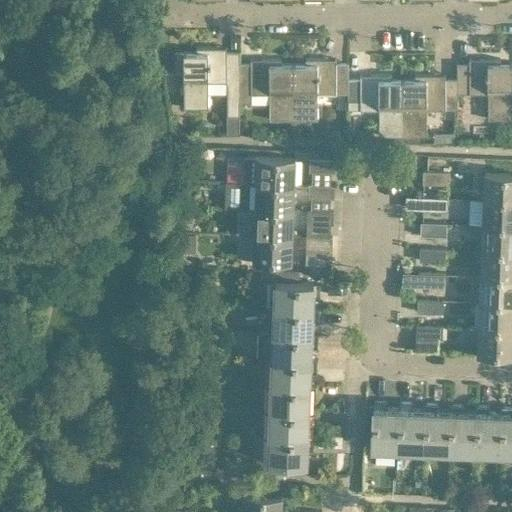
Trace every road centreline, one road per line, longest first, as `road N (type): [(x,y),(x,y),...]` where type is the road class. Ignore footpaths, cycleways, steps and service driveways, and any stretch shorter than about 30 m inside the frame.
road 1 (residential): [(153,0),(153,16),(511,13)]
road 2 (residential): [(370,367),(375,146)]
road 3 (residential): [(511,371),(370,367)]
